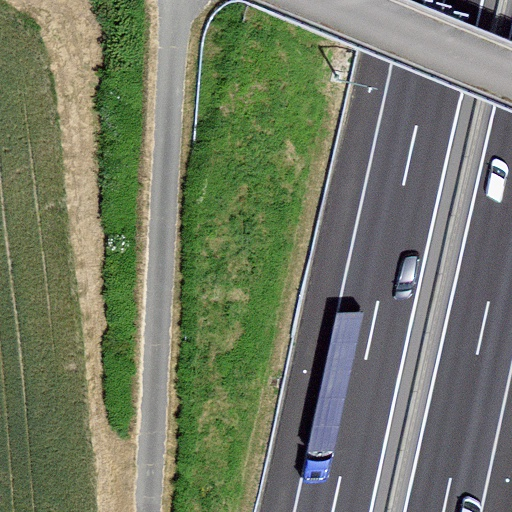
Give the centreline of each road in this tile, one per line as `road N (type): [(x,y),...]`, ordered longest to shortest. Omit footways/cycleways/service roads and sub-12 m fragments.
road 1 (motorway): [(444,0),(333,511)]
road 2 (track): [(147,511),(177,0)]
road 3 (motorway): [(443,511),(511,198)]
road 4 (track): [(326,0),(511,76)]
